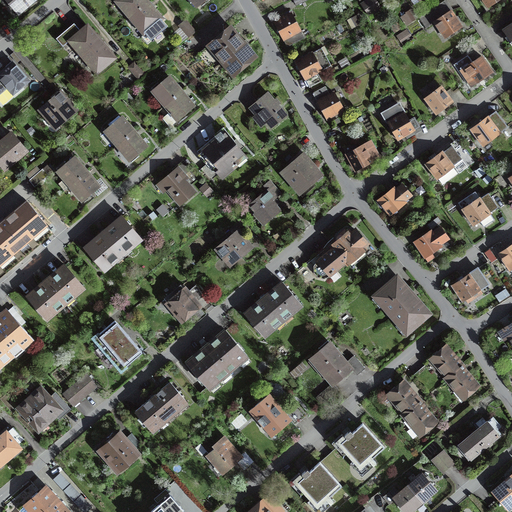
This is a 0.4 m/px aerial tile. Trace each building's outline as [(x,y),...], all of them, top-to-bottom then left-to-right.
[(34,0),(6,0),(18,14),(34,0)] [(116,0),(124,10),(125,9),(131,16),(147,2),(145,0),(116,0)] [(377,3),(375,0),(367,0),(361,4),(366,11),(377,3)] [(426,28),(434,23),(445,38),(462,26),(445,0),(419,17),(426,28)] [(144,32),(145,33),(143,35),(144,36),(149,42),(167,27),(162,21),(160,19),(161,18),(147,2),(131,16),(137,22),(136,23),(144,32)] [(406,12),(409,17),(407,18),(409,23),(418,17),(412,8),(406,12)] [(304,37),(290,10),(285,13),(286,15),(274,21),(287,46),(304,37)] [(195,32),(185,20),(179,25),(189,37),(195,32)] [(81,31),(74,23),(56,38),(62,46),(70,40),(78,50),(79,49),(84,55),(101,42),(87,25),(81,31)] [(254,56),(231,29),(199,56),(208,68),(220,58),(233,73),(254,56)] [(409,34),(406,30),(397,36),(400,40),(409,34)] [(114,57),(101,42),(84,55),(90,62),(89,63),(96,72),(114,57)] [(321,47),(296,61),(309,87),(322,80),(317,72),(331,65),(321,47)] [(492,72),(482,56),(472,62),(467,55),(454,65),(469,87),(492,72)] [(29,81),(13,62),(0,73),(0,93),(7,87),(13,94),(29,81)] [(144,74),(134,62),(128,67),(138,79),(144,74)] [(181,91),(169,76),(153,90),(160,98),(161,97),(167,103),(181,91)] [(453,101),(441,86),(425,98),(436,114),(453,101)] [(344,110),(334,92),(329,95),(325,87),(313,93),(327,119),(344,110)] [(181,91),(167,103),(172,110),(163,118),(170,126),(194,106),(181,91)] [(75,110),(60,92),(41,109),(47,116),(50,113),(59,124),(75,110)] [(135,100),(128,92),(123,96),(128,103),(131,103),(135,100)] [(286,115),(267,93),(250,108),(257,116),(259,114),(271,128),(286,115)] [(388,122),(398,140),(405,135),(406,137),(410,135),(409,133),(413,131),(414,133),(421,129),(414,117),(409,120),(404,112),(399,104),(391,109),(383,113),(388,122)] [(508,127),(496,111),(471,129),(483,145),(508,127)] [(134,131),(121,117),(105,131),(112,139),(114,137),(119,144),(134,131)] [(130,160),(147,146),(134,131),(119,144),(125,150),(123,152),(130,160)] [(245,154),(225,132),(203,150),(217,166),(214,168),(220,175),(245,154)] [(26,151),(12,133),(11,134),(10,133),(1,141),(2,142),(0,142),(0,162),(5,168),(26,151)] [(473,162),(457,140),(426,163),(437,179),(438,178),(442,184),(457,173),(452,167),(462,160),(467,167),(473,162)] [(380,157),(371,141),(346,154),(355,171),(380,157)] [(303,158),(300,155),(282,170),(299,190),(318,174),(314,169),(316,167),(307,156),(304,158),(303,158)] [(87,172),(74,157),(58,171),(64,178),(58,183),(64,190),(72,184),(87,172)] [(185,162),(161,182),(181,204),(195,192),(189,186),(199,178),(185,162)] [(43,168),(30,179),(35,185),(48,174),(52,171),(47,165),(43,168)] [(99,186),(87,172),(72,184),(77,190),(76,192),(83,200),(99,186)] [(255,213),(264,223),(280,210),(274,203),(277,201),(274,198),(280,193),(270,180),(263,186),(267,190),(250,204),(256,212),(255,213)] [(212,191),(207,184),(202,188),(205,192),(206,190),(209,193),(212,191)] [(411,196),(402,184),(395,190),(394,188),(378,200),(390,215),(406,202),(405,201),(411,196)] [(498,207),(488,193),(480,198),(476,191),(458,203),(473,225),(480,220),(484,226),(494,219),(490,213),(498,207)] [(0,262),(46,225),(26,202),(4,221),(0,224),(0,262)] [(511,203),(501,211),(507,219),(511,215),(511,203)] [(162,206),(157,211),(162,217),(167,213),(162,206)] [(141,239),(122,216),(85,247),(104,270),(115,260),(114,259),(129,247),(130,249),(141,239)] [(441,222),(437,217),(427,224),(431,230),(441,222)] [(423,220),(415,224),(419,230),(426,225),(423,220)] [(449,238),(441,227),(432,233),(431,230),(414,242),(425,257),(441,246),(440,244),(449,238)] [(245,236),(239,228),(216,247),(223,255),(226,253),(232,261),(249,247),(243,238),(245,236)] [(334,248),(346,262),(347,264),(365,249),(363,247),(367,244),(355,230),(351,233),(350,231),(348,233),(345,229),(337,236),(337,237),(337,238),(337,239),(337,240),(337,241),(338,241),(332,246),(334,248)] [(511,268),(511,244),(499,254),(510,270),(511,268)] [(330,275),(346,262),(334,248),(317,262),(314,266),(315,272),(318,276),(324,278),(330,275)] [(84,287),(65,265),(27,295),(46,318),(58,309),(57,307),(71,295),(72,297),(84,287)] [(488,284),(478,268),(452,285),(463,301),(488,284)] [(301,269),(293,275),(304,289),(312,282),(301,269)] [(429,313),(397,277),(376,295),(407,332),(429,313)] [(283,282),(245,313),(264,336),(276,327),(275,325),(289,313),(290,314),(302,305),(283,282)] [(181,285),(164,298),(181,319),(201,304),(198,300),(204,295),(196,285),(187,292),(181,285)] [(0,364),(30,339),(7,311),(0,316),(0,364)] [(142,352),(115,320),(94,338),(121,370),(142,352)] [(511,322),(503,328),(511,341),(511,322)] [(247,356),(225,330),(188,362),(209,388),(247,356)] [(334,384),(351,369),(356,374),(364,368),(354,355),(346,362),(329,342),(310,358),(332,383),(316,397),(322,404),(338,390),(334,384)] [(448,378),(462,366),(458,360),(446,347),(432,359),(448,378)] [(462,366),(448,378),(447,379),(463,398),(477,385),(465,370),(463,368),(464,367),(462,366)] [(87,374),(64,393),(74,405),(97,386),(87,374)] [(186,401),(170,381),(135,411),(151,430),(165,419),(167,421),(175,414),(173,412),(186,401)] [(404,382),(389,395),(405,414),(420,401),(404,382)] [(41,388),(19,407),(39,430),(61,410),(64,414),(69,408),(55,393),(52,395),(55,398),(53,400),(50,397),(50,398),(41,388)] [(274,434),(291,420),(295,425),(307,415),(297,403),(286,413),(270,394),(269,394),(266,390),(257,397),(261,401),(250,410),(258,419),(261,417),(274,434)] [(421,404),(422,403),(420,401),(405,414),(404,415),(420,434),(435,421),(429,413),(421,404)] [(493,417),(473,433),(485,447),(499,435),(494,429),(499,425),(493,417)] [(350,429),(344,435),(347,437),(338,444),(360,469),(369,461),(373,465),(376,463),(372,458),(384,447),(363,423),(353,432),(350,429)] [(23,439),(13,427),(7,432),(6,431),(0,436),(0,453),(6,460),(20,447),(17,444),(23,439)] [(120,433),(100,450),(117,471),(138,453),(134,449),(140,445),(131,434),(125,439),(120,433)] [(471,459),(485,447),(473,433),(459,445),(471,459)] [(240,455),(223,436),(214,444),(216,447),(208,454),(224,472),(241,457),(240,455)] [(200,443),(195,447),(202,455),(207,451),(200,443)] [(443,450),(432,459),(442,472),(454,462),(443,450)] [(253,461),(245,451),(240,455),(241,457),(248,465),(253,461)] [(342,486),(320,461),(310,470),(307,468),(302,473),(304,476),(296,483),(317,507),(326,500),(331,504),(334,501),(330,497),(342,486)] [(71,483),(61,472),(53,479),(64,490),(71,483)] [(423,473),(408,485),(421,501),(436,489),(423,473)] [(511,475),(494,491),(503,501),(508,497),(511,501),(511,475)] [(82,495),(71,483),(64,490),(74,502),(82,495)] [(408,511),(421,501),(408,485),(399,493),(394,487),(383,496),(390,503),(395,499),(405,511),(408,511)] [(39,511),(56,497),(45,486),(25,504),(32,511),(39,511)] [(148,511),(185,511),(179,504),(180,501),(175,499),(171,494),(168,496),(165,495),(162,501),(148,511)] [(85,511),(92,506),(82,495),(74,502),(83,511),(85,511)] [(281,511),(283,511),(269,495),(249,511),(281,511)] [(61,511),(66,508),(56,497),(39,511),(61,511)] [(503,511),(495,502),(489,507),(492,511),(503,511)]
